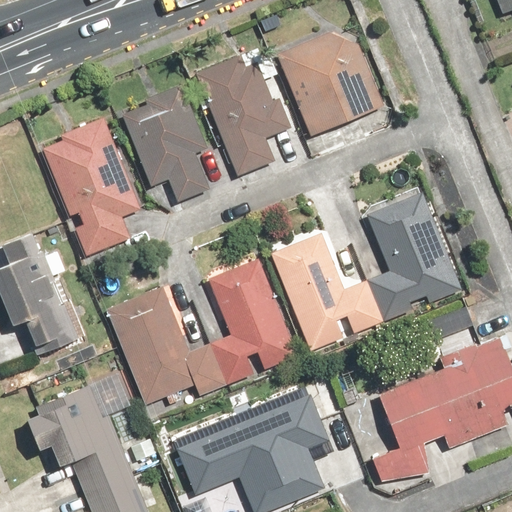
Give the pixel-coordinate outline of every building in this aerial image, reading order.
[(511,0),(486,0),(496,22),(511,14),(511,0)] [(323,33),(272,54),(306,136),(379,106),(354,45),(323,33)] [(236,56),(190,74),(232,176),(271,160),(262,139),(287,129),(274,98),(267,101),(252,63),(240,68),(236,56)] [(142,105),(116,116),(145,188),(163,180),(174,206),(207,192),(192,154),(204,149),(178,85),(140,100),(142,105)] [(57,142),(38,149),(82,257),(125,240),(117,218),(137,210),(100,119),(55,137),(57,142)] [(316,233),(265,254),(305,352),(339,338),(332,322),(342,318),(349,334),(408,309),(405,303),(422,296),(424,302),(458,289),(417,191),(361,214),(385,272),(340,290),(316,233)] [(0,249),(6,264),(0,266),(0,317),(4,327),(15,322),(30,358),(74,339),(28,233),(0,245),(0,249)] [(157,287),(102,309),(142,407),(190,387),(194,398),(249,376),(242,358),(253,354),(260,371),(295,357),(255,260),(204,281),(226,336),(184,353),(157,287)] [(438,372),(372,396),(391,449),(366,458),(374,480),(429,472),(418,442),(436,436),(441,450),(503,428),(497,413),(511,408),(511,387),(493,337),(434,358),(438,372)] [(144,511),(104,416),(97,419),(83,386),(24,410),(26,416),(12,422),(25,454),(40,448),(48,468),(66,461),(87,511),(144,511)] [(306,396),(171,449),(189,495),(235,477),(248,511),(259,511),(319,489),(304,450),(324,442),(306,396)]
